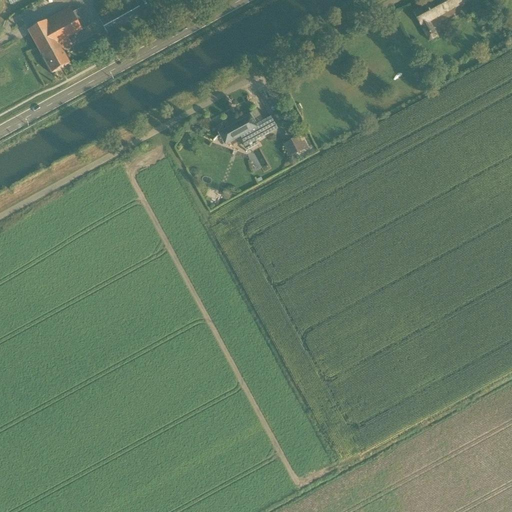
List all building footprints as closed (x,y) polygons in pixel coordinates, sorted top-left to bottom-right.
[(98,17),(100,20),(103,25),(108,34),(143,15),(138,6),(135,0),(106,17),(104,14),(98,17)] [(435,0),(413,13),(425,36),(434,31),(430,22),(470,1),(469,0),(435,0)] [(70,8),(28,31),(52,74),(70,64),(58,44),(82,30),(91,25),(82,8),(73,13),(70,8)] [(223,132),(221,134),(225,142),(240,135),(244,145),(254,139),(255,141),(277,129),(271,117),(263,121),(257,110),(242,118),(243,121),(237,124),(226,130),(223,132)] [(289,124),(283,127),(286,134),(292,131),(289,124)] [(306,149),(303,142),(301,144),(298,138),(285,144),(291,157),(306,149)] [(254,153),(247,157),(254,171),(262,168),(254,153)]
